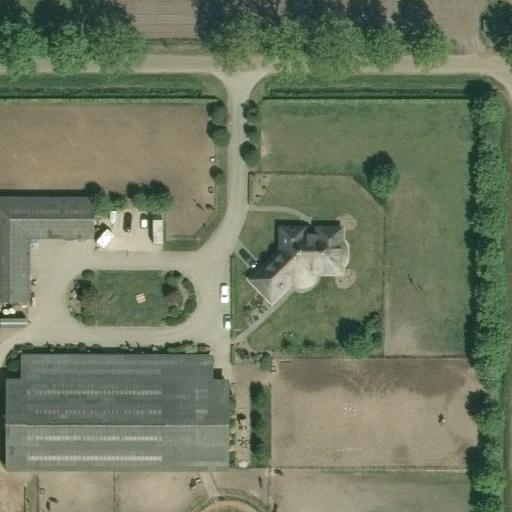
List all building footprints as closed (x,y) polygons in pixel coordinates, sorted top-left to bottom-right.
[(93,200),(0,199),(0,303),(29,304),(29,239),(93,240),(93,200)] [(100,214),(100,235),(114,235),(114,214),(100,214)] [(283,232),(282,253),(254,281),(271,299),(300,271),(339,271),(339,266),(342,261),(343,257),(343,253),(342,248),(339,244),(339,232),(319,232),(319,239),(302,238),(302,232),(283,232)] [(222,298),(223,322),(233,322),(232,297),(222,298)] [(8,384),(8,469),(226,470),(226,384),(210,384),(210,360),(23,360),(23,384),(8,384)]
